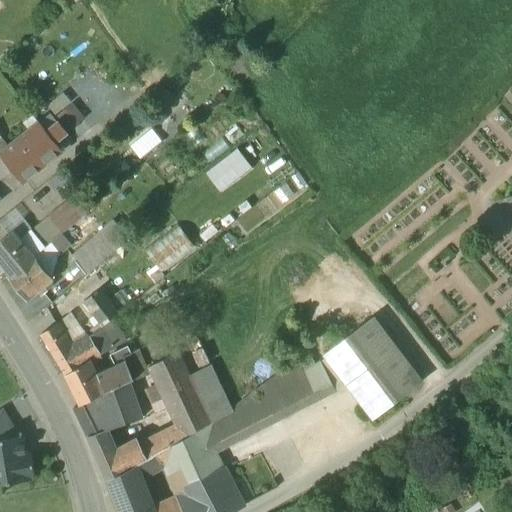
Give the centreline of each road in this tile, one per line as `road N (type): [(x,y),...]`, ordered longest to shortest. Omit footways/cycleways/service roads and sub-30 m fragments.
road 1 (residential): [(269,511),(398,427),(511,337)]
road 2 (tertiary): [(91,511),(52,414),(0,325)]
